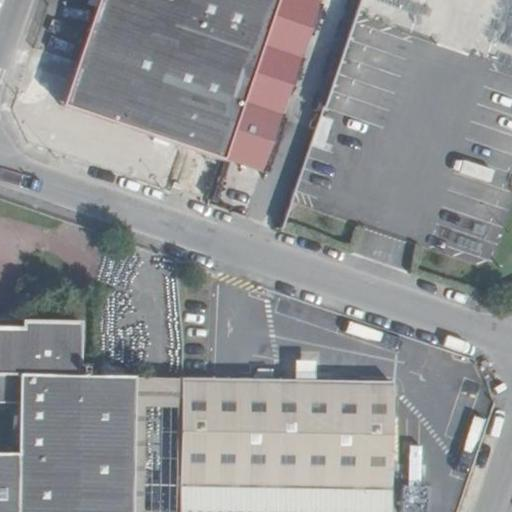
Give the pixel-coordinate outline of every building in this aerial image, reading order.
[(200,92),(220,34),(168,17),(119,0),(100,0),(83,52),(200,92)] [(119,0),(168,17),(173,0),(119,0)] [(231,0),(173,0),(168,17),(220,34),(231,0)] [(182,145),(222,159),(276,0),(231,0),(220,34),(200,92),(182,145)] [(276,0),(222,159),(259,171),(317,0),(276,0)] [(182,145),(200,92),(83,52),(66,106),(182,145)] [(174,511),(179,382),(82,381),(71,367),(68,322),(0,320),(0,511),(174,511)] [(229,382),(179,382),(174,511),(381,511),(384,384),(229,382)]
